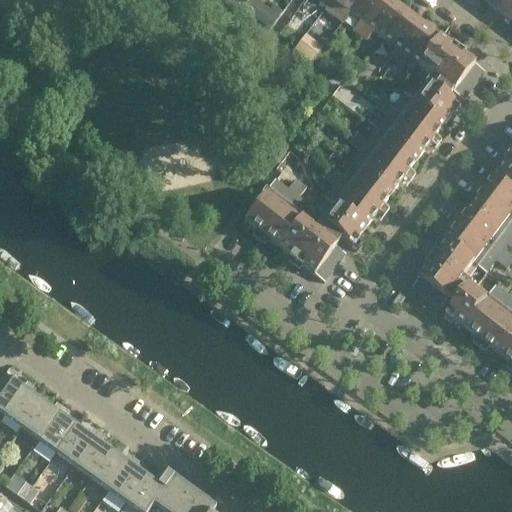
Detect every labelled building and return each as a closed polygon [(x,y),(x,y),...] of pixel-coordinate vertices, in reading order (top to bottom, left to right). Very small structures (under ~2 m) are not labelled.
[(238,0),(235,4),(242,10),(250,0),(238,0)] [(322,0),(318,6),(324,11),(333,0),(322,0)] [(333,0),(324,11),(331,17),(342,24),(348,15),(360,0),(333,0)] [(359,37),(387,1),(386,0),(360,0),(348,15),(359,23),(352,32),(359,37)] [(511,0),(486,0),(484,3),(502,16),(511,1),(511,0)] [(372,34),(383,42),(404,14),(387,1),(359,37),(366,43),(372,34)] [(511,1),(502,16),(511,24),(511,1)] [(269,30),(278,19),(269,12),(260,24),(269,30)] [(386,58),(393,64),(421,27),(404,14),(383,42),(393,49),(386,58)] [(393,64),(389,70),(393,74),(397,73),(400,69),(407,60),(419,69),(426,59),(433,50),(440,41),(421,27),(393,64)] [(295,50),(312,63),(322,50),(305,37),(295,50)] [(450,93),(458,84),(472,65),(440,41),(433,50),(419,69),(450,93)] [(462,102),(475,85),(483,74),(472,65),(458,84),(450,93),(462,102)] [(393,109),(383,101),(375,112),(385,120),(367,143),(357,135),(353,141),(349,146),(359,154),(341,178),(331,170),(322,180),(333,188),(323,201),(336,210),(323,228),(351,249),(456,110),(429,88),(415,106),(403,96),(393,109)] [(506,271),(511,266),(511,263),(511,258),(504,252),(511,242),(511,158),(421,279),(448,300),(474,266),(486,276),(496,263),(506,271)] [(333,248),(300,223),(310,210),(297,201),(305,190),(295,182),(287,193),(274,183),(243,223),(312,276),(333,248)] [(345,256),(335,249),(333,248),(312,276),(324,284),(345,256)] [(412,290),(435,307),(440,311),(448,300),(421,279),(412,290)] [(511,294),(508,299),(496,289),(486,302),(469,289),(448,317),(511,365),(511,294)] [(11,382),(15,376),(8,371),(0,382),(0,416),(2,418),(22,390),(11,382)] [(26,384),(22,390),(2,418),(20,431),(40,403),(29,395),(33,389),(26,384)] [(56,405),(51,411),(40,403),(20,431),(38,443),(62,410),(56,405)] [(64,420),(68,414),(62,410),(38,443),(55,456),(75,428),(64,420)] [(91,430),(87,436),(75,428),(55,456),(73,468),(97,435),(91,430)] [(99,445),(103,439),(97,435),(73,468),(91,481),(110,453),(99,445)] [(126,455),(122,461),(110,453),(91,481),(108,493),(132,460),(126,455)] [(134,470),(138,464),(132,460),(108,493),(125,505),(145,478),(134,470)] [(164,473),(155,485),(145,478),(125,505),(134,511),(148,511),(153,507),(172,479),(164,473)] [(213,511),(215,510),(172,479),(153,507),(159,511),(213,511)] [(22,502),(31,489),(25,485),(16,497),(22,502)] [(29,507),(34,500),(38,494),(31,489),(22,502),(29,507)]
